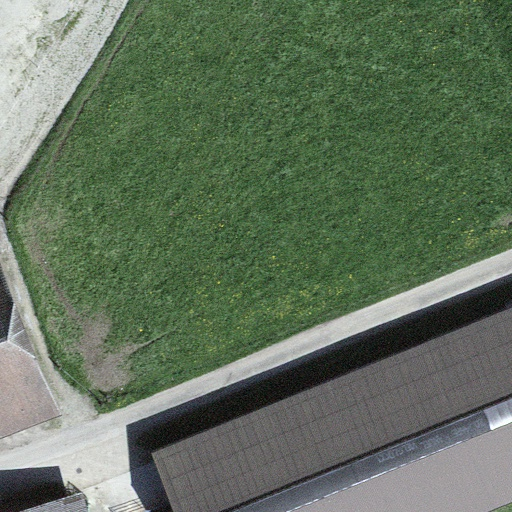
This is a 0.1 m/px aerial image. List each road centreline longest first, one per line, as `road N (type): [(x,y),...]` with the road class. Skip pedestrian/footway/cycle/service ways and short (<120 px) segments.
road 1 (track): [(0,471),(511,266)]
road 2 (track): [(115,0),(68,90),(0,136)]
